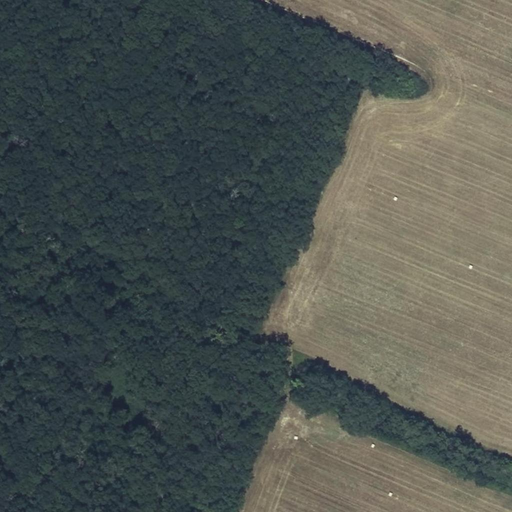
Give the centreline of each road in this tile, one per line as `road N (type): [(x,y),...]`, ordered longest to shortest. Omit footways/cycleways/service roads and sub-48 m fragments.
road 1 (track): [(442,88),(418,100),(381,96),(351,123),(334,176),(262,322),(271,343),(292,358),(238,511)]
road 2 (track): [(271,0),(401,55),(442,88),(511,117)]
